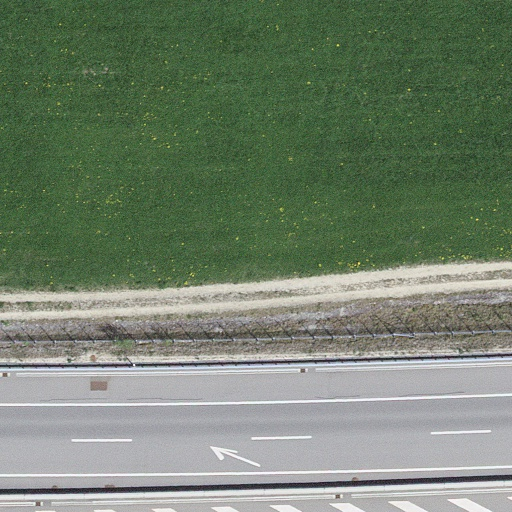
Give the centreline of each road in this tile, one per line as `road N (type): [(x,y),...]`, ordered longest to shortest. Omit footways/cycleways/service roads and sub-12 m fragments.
road 1 (track): [(0,303),(216,301),(511,271)]
road 2 (motorway): [(511,427),(0,442)]
